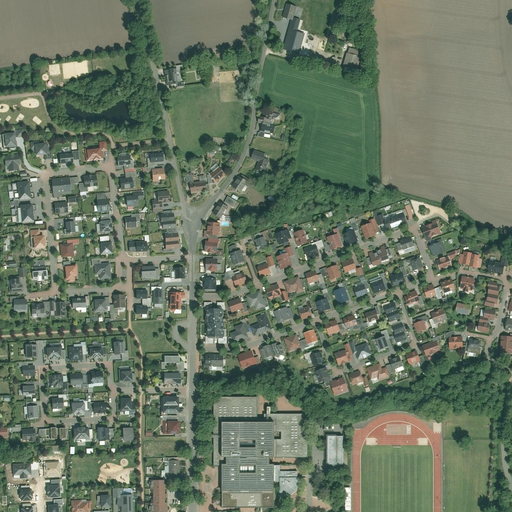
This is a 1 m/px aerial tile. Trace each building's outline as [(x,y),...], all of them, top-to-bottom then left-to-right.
[(296,7),(287,5),(283,18),(293,21),(293,19),(296,7)] [(293,21),(290,30),(296,32),(299,20),(293,19),(293,21)] [(296,32),(290,30),(287,44),(298,47),(302,33),(296,32)] [(312,46),(304,44),(301,54),(309,56),(312,46)] [(350,49),(348,54),(360,57),(361,52),(350,49)] [(360,57),(348,54),(345,66),(357,70),(360,57)] [(176,69),(165,70),(167,85),(178,83),(177,72),(176,69)] [(267,136),(270,120),(260,117),(256,133),(267,136)] [(3,136),(5,149),(15,148),(14,139),(23,137),(22,131),(14,132),(14,134),(3,136)] [(100,147),(85,149),(87,162),(102,160),(101,152),(107,151),(106,141),(99,142),(100,147)] [(37,142),(30,143),(31,149),(34,149),(35,156),(46,155),(45,144),(38,145),(37,142)] [(255,150),(251,159),(259,162),(256,171),(264,173),(271,155),(255,150)] [(60,155),(61,165),(73,163),(72,160),(79,159),(78,151),(72,152),(72,154),(60,155)] [(148,167),(154,167),(157,166),(157,162),(162,162),(161,154),(147,155),(148,167)] [(8,166),(9,172),(17,171),(16,164),(20,164),(18,155),(5,157),(6,166),(8,166)] [(130,156),(119,157),(119,166),(125,166),(125,170),(134,169),(134,161),(130,161),(130,156)] [(165,181),(164,169),(154,170),(154,167),(148,167),(146,167),(146,172),(152,171),(153,182),(165,181)] [(209,174),(215,182),(225,174),(219,167),(209,174)] [(121,179),(122,189),(135,188),(134,172),(126,173),(126,178),(121,179)] [(98,186),(97,176),(86,177),(86,184),(79,184),(80,192),(88,192),(87,187),(98,186)] [(191,194),(206,192),(204,176),(200,177),(200,182),(190,183),(191,194)] [(240,176),(233,187),(240,192),(248,182),(240,176)] [(60,179),(62,194),(70,193),(69,178),(60,179)] [(52,180),(54,195),(62,194),(60,179),(52,180)] [(29,183),(12,184),(13,200),(31,199),(29,183)] [(152,201),(153,210),(163,209),(162,203),(171,202),(170,191),(156,192),(157,200),(152,201)] [(133,197),(126,198),(127,208),(139,207),(138,199),(144,199),(143,192),(133,193),(133,197)] [(97,194),(99,211),(109,210),(108,198),(106,199),(105,193),(97,194)] [(67,202),(54,204),(56,215),(69,214),(68,204),(76,203),(75,196),(67,197),(67,202)] [(233,207),(236,201),(227,196),(224,202),(233,207)] [(220,202),(214,214),(222,218),(229,207),(220,202)] [(32,205),(15,207),(16,223),(34,221),(32,205)] [(409,205),(405,206),(409,220),(414,218),(409,205)] [(406,223),(402,212),(383,219),(382,214),(376,216),(376,218),(379,226),(385,224),(387,230),(406,223)] [(99,223),(101,234),(113,232),(111,221),(110,221),(109,214),(101,215),(102,222),(99,223)] [(162,222),(162,229),(177,228),(176,220),(174,220),(173,214),(159,215),(160,222),(162,222)] [(66,223),(65,223),(66,235),(75,234),(74,218),(66,219),(66,223)] [(127,218),(128,228),(137,227),(136,218),(127,218)] [(371,224),(361,227),(365,239),(375,236),(374,234),(381,232),(379,226),(376,218),(370,220),(371,224)] [(353,230),(343,234),(347,245),(357,242),(354,232),(358,231),(355,222),(350,224),(353,230)] [(424,227),(428,238),(441,234),(437,222),(424,227)] [(219,235),(220,223),(207,223),(207,235),(219,235)] [(334,235),(326,238),(331,251),(342,247),(339,238),(341,237),(337,228),(332,230),(334,235)] [(39,231),(30,232),(30,239),(32,239),(33,249),(44,249),(44,237),(39,237),(39,231)] [(276,234),(280,244),(289,241),(285,231),(276,234)] [(301,231),(294,233),(298,246),(305,244),(301,231)] [(166,242),(178,241),(177,234),(165,235),(166,242)] [(267,248),(264,239),(261,239),(259,234),(253,236),(258,251),(267,248)] [(401,241),(405,250),(414,247),(411,237),(401,241)] [(219,253),(220,240),(208,239),(208,242),(205,242),(205,252),(219,253)] [(166,249),(178,248),(178,241),(166,242),(166,249)] [(99,243),(100,255),(112,254),(110,242),(99,243)] [(147,242),(129,243),(130,252),(147,250),(147,242)] [(73,244),(60,245),(61,258),(74,257),(73,244)] [(304,248),(308,259),(319,255),(315,244),(304,248)] [(437,244),(429,247),(432,257),(441,254),(437,244)] [(243,262),(237,245),(229,247),(236,265),(243,262)] [(287,254),(276,258),(280,270),(292,266),(289,257),(295,255),(291,246),(285,249),(287,254)] [(377,252),(369,255),(373,267),(381,263),(381,261),(389,258),(384,247),(376,250),(377,252)] [(449,257),(437,261),(440,270),(452,266),(450,261),(457,258),(455,251),(448,254),(449,257)] [(463,252),(460,264),(469,266),(472,254),(463,252)] [(472,254),(469,266),(477,268),(480,257),(472,254)] [(268,263),(257,267),(261,277),(271,274),(268,268),(275,266),(271,256),(266,258),(268,263)] [(407,263),(410,262),(413,271),(421,268),(418,259),(415,260),(414,257),(406,260),(407,263)] [(100,259),(91,260),(92,267),(94,267),(95,275),(99,274),(100,280),(112,278),(110,263),(101,264),(100,259)] [(207,271),(217,271),(218,259),(207,259),(207,271)] [(354,260),(342,264),(345,273),(355,269),(358,277),(363,275),(361,267),(357,268),(354,260)] [(32,281),(47,280),(45,261),(36,262),(36,264),(34,264),(34,273),(32,273),(32,281)] [(489,261),(487,271),(502,274),(504,264),(489,261)] [(69,262),(63,262),(65,280),(68,280),(68,282),(75,282),(74,277),(77,277),(76,264),(70,265),(69,262)] [(145,267),(146,278),(161,277),(160,266),(145,267)] [(337,266),(327,269),(331,281),(340,277),(337,266)] [(18,268),(19,277),(26,277),(26,267),(18,268)] [(181,268),(170,268),(170,282),(182,282),(181,268)] [(316,271),(306,274),(309,283),(319,280),(316,271)] [(402,272),(390,277),(393,286),(405,282),(402,272)] [(248,283),(244,273),(234,276),(237,286),(248,283)] [(205,278),(205,290),(216,290),(216,274),(209,274),(209,278),(205,278)] [(298,277),(285,282),(289,292),(296,290),(297,293),(304,290),(298,277)] [(472,292),(474,279),(462,277),(459,289),(472,292)] [(382,279),(371,284),(375,294),(386,289),(382,279)] [(441,282),(445,294),(455,290),(451,279),(441,282)] [(19,280),(9,280),(10,293),(22,292),(21,285),(19,285),(19,280)] [(363,285),(353,289),(357,299),(367,295),(365,290),(368,288),(365,280),(362,281),(363,285)] [(485,301),(484,306),(494,308),(495,303),(497,304),(499,289),(497,289),(498,283),(488,282),(487,288),(489,288),(487,301),(485,301)] [(278,284),(267,289),(270,298),(280,294),(283,301),(288,299),(285,290),(280,292),(278,284)] [(424,288),(427,298),(437,295),(433,285),(424,288)] [(344,288),(334,292),(339,305),(349,301),(344,288)] [(135,306),(136,314),(148,314),(147,306),(150,306),(150,298),(146,298),(146,290),(136,291),(136,299),(140,299),(140,306),(135,306)] [(154,304),(162,304),(162,291),(154,290),(154,304)] [(260,291),(246,296),(251,307),(255,306),(256,310),(268,306),(264,297),(262,297),(260,291)] [(417,292),(405,297),(408,307),(421,302),(417,292)] [(179,293),(170,293),(170,311),(179,311),(179,293)] [(125,295),(112,295),(112,309),(125,309),(125,295)] [(72,299),(72,309),(86,308),(85,298),(72,299)] [(241,298),(229,302),(232,312),(244,308),(241,298)] [(326,298),(316,303),(319,313),(331,309),(326,298)] [(27,311),(27,300),(13,300),(13,311),(27,311)] [(105,300),(93,300),(93,312),(105,312),(105,300)] [(54,311),(54,317),(65,316),(64,303),(54,304),(54,301),(49,301),(50,312),(54,311)] [(401,319),(394,302),(390,304),(389,301),(382,304),(390,323),(401,319)] [(458,303),(456,313),(469,315),(471,306),(458,303)] [(44,315),(43,304),(31,305),(32,316),(44,315)] [(308,307),(299,310),(303,321),(312,317),(308,307)] [(274,312),(279,324),(288,320),(284,308),(274,312)] [(212,309),(205,309),(205,325),(206,325),(206,339),(214,339),(214,323),(212,323),(212,309)] [(370,323),(379,319),(375,310),(366,314),(370,323)] [(447,320),(443,310),(431,314),(433,319),(430,320),(433,329),(437,327),(435,324),(447,320)] [(480,318),(478,332),(489,333),(490,326),(487,325),(488,320),(494,320),(495,312),(485,310),(483,319),(480,318)] [(259,324),(251,327),(254,336),(272,330),(266,314),(257,317),(259,324)] [(357,325),(354,316),(343,319),(346,328),(357,325)] [(340,330),(336,321),(325,325),(329,334),(340,330)] [(414,324),(417,334),(426,331),(422,321),(414,324)] [(237,331),(231,333),(234,343),(250,338),(248,332),(250,332),(246,322),(235,326),(237,331)] [(403,323),(392,327),(395,335),(394,336),(397,344),(407,340),(403,332),(406,331),(403,323)] [(301,341),(304,349),(310,347),(309,345),(317,341),(313,330),(304,334),(306,339),(301,341)] [(450,349),(463,349),(462,337),(455,337),(455,332),(447,332),(447,340),(449,340),(450,349)] [(296,335),(285,340),(289,352),(300,348),(301,351),(304,349),(301,341),(298,342),(296,335)] [(384,349),(389,347),(385,336),(376,339),(378,346),(377,346),(379,352),(385,350),(384,349)] [(434,342),(423,346),(427,355),(439,351),(436,343),(441,341),(439,336),(433,339),(434,342)] [(511,337),(501,337),(501,345),(511,345),(511,337)] [(470,340),(468,349),(479,351),(481,342),(470,340)] [(348,342),(352,353),(355,352),(358,360),(371,355),(367,343),(356,347),(354,341),(348,342)] [(112,343),(113,354),(122,354),(122,358),(127,357),(127,350),(123,350),(123,342),(112,343)] [(346,350),(335,354),(339,365),(349,362),(347,355),(352,353),(348,342),(344,344),(346,350)] [(35,343),(23,345),(25,359),(37,358),(35,343)] [(264,349),(259,350),(262,359),(273,355),(274,357),(284,354),(281,345),(276,347),(275,343),(264,347),(264,349)] [(511,351),(511,345),(501,345),(500,353),(511,354),(511,351)] [(60,346),(45,347),(46,358),(61,357),(60,346)] [(88,346),(89,358),(102,357),(102,346),(88,346)] [(68,348),(69,360),(82,359),(81,347),(68,348)] [(251,350),(238,356),(243,368),(255,363),(257,368),(263,365),(259,356),(254,358),(251,350)] [(310,356),(314,366),(324,362),(320,352),(310,356)] [(417,352),(405,356),(408,364),(417,361),(416,359),(419,358),(417,352)] [(206,355),(206,364),(212,364),(212,368),(223,368),(223,355),(206,355)] [(391,364),(386,367),(389,375),(396,372),(395,369),(403,366),(399,358),(389,361),(391,364)] [(380,363),(366,369),(370,380),(377,377),(378,381),(390,377),(389,375),(386,367),(383,368),(380,363)] [(21,366),(22,377),(35,376),(34,365),(21,366)] [(326,367),(315,372),(319,382),(330,378),(326,367)] [(131,369),(119,370),(119,382),(131,382),(131,369)] [(91,373),(92,384),(104,382),(103,372),(91,373)] [(360,372),(348,375),(351,385),(363,380),(366,389),(370,387),(366,376),(362,378),(360,372)] [(164,373),(163,383),(171,384),(172,373),(164,373)] [(172,373),(171,384),(179,384),(180,373),(172,373)] [(61,374),(49,375),(50,386),(53,386),(53,388),(62,387),(62,391),(67,390),(66,382),(62,382),(61,374)] [(82,374),(69,375),(70,385),(83,384),(82,374)] [(343,378),(330,383),(335,395),(347,391),(343,378)] [(22,386),(22,397),(35,396),(34,385),(22,386)] [(119,398),(120,412),(130,411),(129,397),(119,398)] [(179,397),(162,397),(162,405),(179,406),(179,397)] [(51,399),(52,409),(63,408),(63,398),(51,399)] [(255,398),(214,398),(214,465),(223,465),(223,506),(272,506),(272,482),(279,482),(279,497),(281,497),(284,496),(287,496),(290,496),(293,494),(295,493),(296,491),(298,488),(299,486),(299,483),(300,481),(300,477),(297,477),(297,472),(279,472),(279,465),(269,465),(269,457),(306,457),(306,415),(264,415),(264,423),(255,423),(255,398)] [(26,403),(28,419),(37,418),(36,402),(26,403)] [(70,403),(71,414),(85,414),(84,402),(70,403)] [(93,403),(93,413),(106,412),(105,402),(93,403)] [(179,406),(162,405),(162,414),(179,414),(179,406)] [(162,420),(162,434),(180,433),(179,420),(162,420)] [(109,426),(97,428),(98,442),(110,440),(109,426)] [(87,427),(73,428),(74,440),(88,439),(87,427)] [(37,428),(22,429),(23,440),(37,439),(37,428)] [(44,429),(45,435),(49,435),(50,439),(65,438),(64,428),(44,429)] [(122,429),(123,441),(132,440),(132,428),(122,429)] [(342,436),(328,436),(328,463),(342,463),(342,436)] [(178,457),(164,457),(165,472),(161,472),(162,478),(179,477),(178,457)] [(59,462),(46,463),(46,476),(60,476),(59,462)] [(26,474),(30,474),(30,464),(13,465),(14,478),(26,478),(26,474)] [(163,480),(151,480),(151,491),(164,491),(163,480)] [(49,497),(59,497),(59,486),(48,486),(49,497)] [(122,488),(112,489),(113,498),(117,498),(117,507),(121,507),(121,511),(132,511),(132,495),(122,495),(122,488)] [(21,501),(32,500),(31,489),(21,490),(21,501)] [(164,491),(151,491),(151,502),(164,502),(164,491)] [(109,495),(99,496),(100,508),(110,507),(109,495)] [(71,501),(71,511),(86,511),(87,508),(90,508),(90,500),(86,500),(86,503),(81,503),(80,500),(71,501)] [(163,511),(164,502),(151,502),(151,511),(163,511)]
